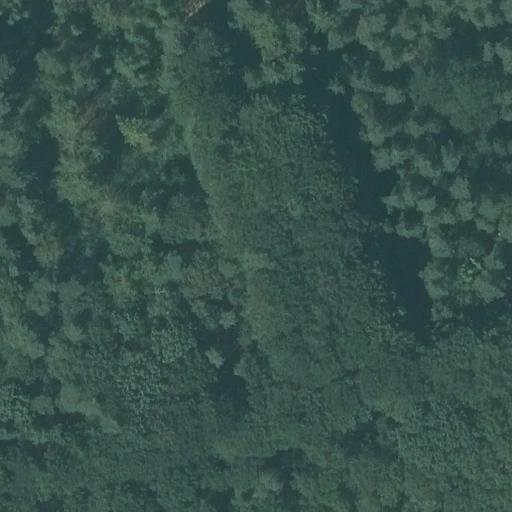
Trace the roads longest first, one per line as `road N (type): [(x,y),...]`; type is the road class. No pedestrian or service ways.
road 1 (track): [(0,490),(511,377)]
road 2 (track): [(363,419),(190,0)]
